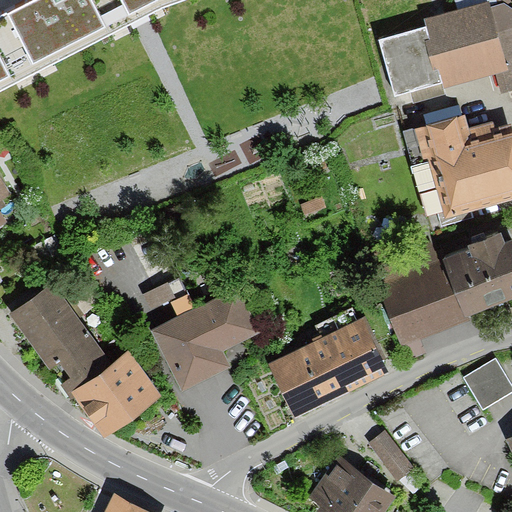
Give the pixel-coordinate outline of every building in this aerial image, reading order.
[(123,12),(117,0),(23,0),(4,10),(29,58),(123,12)] [(117,0),(123,12),(148,0),(117,0)] [(393,92),(489,65),(503,88),(511,86),(511,26),(489,32),(484,10),(497,3),(496,0),(425,0),(423,13),(424,21),(377,32),(393,92)] [(0,72),(29,58),(4,10),(0,11),(0,72)] [(406,134),(428,213),(437,210),(441,225),(473,216),(468,202),(511,189),(511,152),(505,129),(495,132),(492,122),(463,130),(460,119),(406,134)] [(444,255),(464,308),(511,288),(511,239),(503,243),(498,231),(471,241),(472,244),(445,255),(444,255)] [(444,255),(445,255),(441,248),(429,253),(432,262),(379,282),(398,333),(464,308),(444,255)] [(158,329),(184,381),(223,361),(215,345),(252,327),(234,291),(197,310),(179,276),(155,288),(161,300),(169,296),(180,318),(158,329)] [(77,390),(110,366),(52,285),(15,312),(74,393),(77,390)] [(278,367),(295,403),(380,362),(358,317),(337,327),(342,336),(278,367)] [(110,366),(77,390),(103,427),(111,421),(111,422),(148,396),(130,372),(138,366),(129,353),(110,366)] [(494,361),(468,377),(484,404),(510,388),(494,361)] [(392,481),(412,465),(385,428),(371,440),(387,460),(378,469),(392,481)] [(388,511),(400,493),(351,463),(320,511),(388,511)] [(136,511),(119,503),(114,511),(136,511)]
